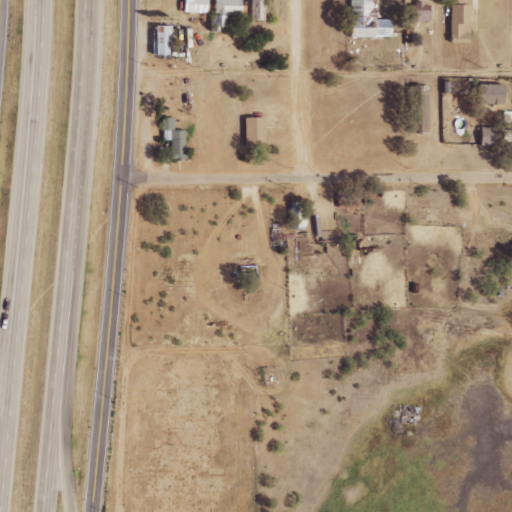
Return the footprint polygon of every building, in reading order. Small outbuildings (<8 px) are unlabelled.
[(177,0),(177,13),(205,14),(205,0),(177,0)] [(209,0),(209,33),(223,33),(223,16),(236,16),(235,0),(209,0)] [(247,0),(247,21),(262,21),(262,0),(247,0)] [(386,38),(387,20),(370,20),(370,0),(344,0),(344,38),(386,38)] [(426,4),(408,3),(408,22),(426,22),(426,4)] [(466,6),(447,5),(446,44),(465,44),(466,6)] [(150,55),(169,55),(169,26),(150,26),(150,55)] [(500,105),(500,85),(473,85),(473,105),(500,105)] [(405,87),(406,134),(425,133),(424,86),(405,87)] [(171,118),(159,118),(159,141),(167,141),(166,160),(181,160),(182,131),(171,131),(171,118)] [(261,146),(260,118),(240,118),(241,146),(261,146)] [(476,145),(495,146),(496,128),(477,127),(476,145)]
